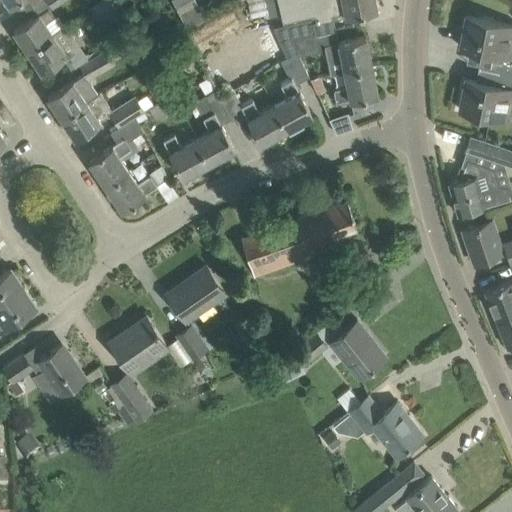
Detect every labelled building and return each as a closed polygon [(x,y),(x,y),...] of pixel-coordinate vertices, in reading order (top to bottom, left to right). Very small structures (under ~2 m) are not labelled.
[(7,0),(10,4),(13,2),(18,9),(26,4),(31,0),(7,0)] [(128,12),(121,0),(100,0),(93,4),(106,25),(128,12)] [(276,0),(280,20),(312,13),(314,21),(345,14),(345,15),(376,8),(374,0),(276,0)] [(53,17),(47,7),(13,30),(26,50),(52,33),(45,22),(53,17)] [(511,24),(465,15),(459,46),(503,55),(500,70),(511,72),(511,24)] [(272,28),(286,57),(296,52),(290,38),(314,34),(311,19),(272,28)] [(40,71),(78,45),(65,25),(52,33),(26,50),(40,71)] [(318,51),(314,34),(290,38),(296,52),(298,55),(318,51)] [(329,74),(344,71),(371,65),(365,35),(337,41),(338,42),(323,45),(329,74)] [(47,97),(61,118),(87,101),(97,94),(87,80),(114,64),(105,49),(84,60),(78,64),(84,73),(73,80),(47,97)] [(287,94),(271,103),(285,129),(286,128),(289,134),(303,126),(300,121),(312,114),(296,84),(308,76),(298,55),(296,52),(286,57),(280,61),(289,78),(281,83),(287,94)] [(371,65),(344,71),(347,86),(333,89),(335,102),(349,99),(349,100),(377,94),(371,65)] [(511,72),(500,70),(497,84),(465,78),(458,109),(510,120),(511,110),(511,106),(506,105),(510,88),(511,88),(511,72)] [(312,77),(315,93),(324,91),(321,75),(312,77)] [(234,92),(222,99),(232,118),(236,124),(247,118),(260,143),(285,129),(271,103),(257,111),(243,83),(233,89),(234,92)] [(209,129),(194,137),(208,162),(234,148),(221,123),(232,118),(222,99),(221,99),(215,90),(206,95),(205,94),(194,100),(209,129)] [(87,101),(61,118),(74,137),(110,113),(109,111),(97,94),(87,101)] [(109,111),(110,113),(111,112),(119,125),(110,131),(111,133),(137,117),(136,116),(145,109),(136,94),(109,111)] [(149,108),(155,119),(177,105),(171,94),(149,108)] [(347,113),(330,120),(335,133),(352,127),(347,113)] [(137,117),(111,133),(116,141),(88,160),(105,184),(127,170),(118,155),(130,148),(126,141),(145,129),(139,121),(137,117)] [(208,162),(194,137),(181,144),(175,132),(162,139),(172,159),(182,176),(208,162)] [(472,160),(466,158),(460,179),(448,182),(457,214),(477,208),(511,198),(507,187),(499,184),(494,167),(493,167),(495,160),(511,165),(511,148),(467,134),(462,150),(474,153),(472,160)] [(127,170),(105,184),(122,209),(157,185),(169,176),(161,164),(148,173),(149,175),(137,183),(127,170)] [(241,237),(253,274),(328,248),(325,240),(356,229),(346,200),(241,237)] [(463,228),(474,262),(502,253),(490,219),(463,228)] [(511,263),(511,238),(501,242),(510,264),(511,263)] [(168,295),(185,319),(224,292),(206,265),(191,275),(194,279),(182,288),(181,286),(168,295)] [(0,272),(0,300),(23,285),(10,266),(0,272)] [(484,290),(494,316),(505,312),(510,324),(511,323),(511,282),(511,280),(484,290)] [(23,285),(0,300),(0,335),(2,334),(0,330),(0,328),(36,304),(23,285)] [(505,312),(494,316),(506,347),(511,344),(511,323),(510,324),(505,312)] [(147,319),(128,332),(126,329),(109,340),(129,370),(167,345),(146,315),(145,315),(147,319)] [(354,322),(357,320),(356,319),(330,340),(358,376),(385,355),(373,341),(371,343),(354,322)] [(176,334),(193,358),(206,349),(189,325),(176,334)] [(291,355),(276,363),(281,375),(299,367),(296,362),(299,365),(327,342),(318,331),(290,354),(291,355)] [(33,374),(52,400),(89,373),(64,336),(35,355),(44,366),(33,374)] [(8,383),(16,394),(24,387),(18,380),(34,369),(22,353),(3,366),(12,380),(8,383)] [(126,372),(111,382),(135,417),(136,419),(151,409),(126,372)] [(135,417),(111,382),(104,387),(113,399),(113,398),(115,401),(108,405),(113,412),(117,409),(127,423),(135,417)] [(367,394),(347,410),(365,433),(374,426),(397,454),(419,437),(405,419),(408,417),(396,401),(382,413),(367,394)] [(331,429),(323,436),(332,447),(341,440),(331,429)] [(378,489),(388,502),(411,484),(400,471),(378,489)] [(406,497),(394,507),(397,511),(453,511),(457,509),(430,476),(415,488),(405,496),(406,497)]
